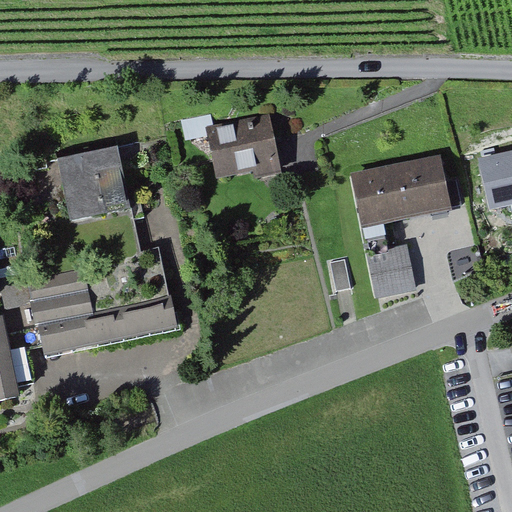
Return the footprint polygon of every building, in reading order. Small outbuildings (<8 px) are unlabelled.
[(221,180),(258,173),(258,179),(284,174),(273,116),(235,123),(236,127),(212,131),(221,180)] [(120,148),(59,161),(72,221),(133,207),(120,148)] [(445,156),(354,175),(365,228),(456,208),(445,156)] [(412,249),(372,257),(381,299),(420,291),(412,249)] [(174,295),(95,312),(86,269),(31,280),(47,356),(181,327),(174,295)] [(3,288),(4,305),(20,305),(19,287),(3,288)] [(7,318),(0,319),(0,402),(23,398),(7,318)]
